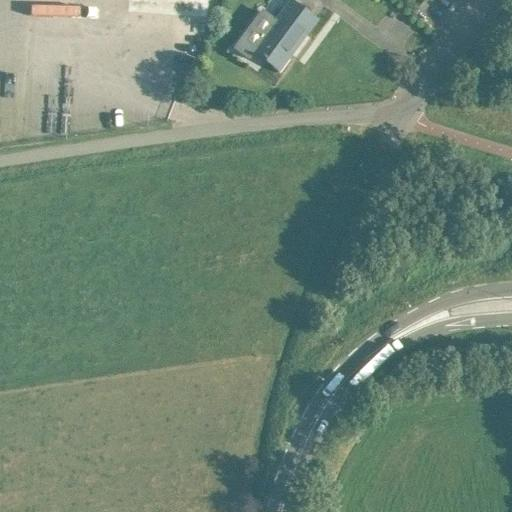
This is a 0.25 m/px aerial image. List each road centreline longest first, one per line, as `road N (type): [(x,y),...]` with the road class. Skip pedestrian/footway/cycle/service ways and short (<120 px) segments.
road 1 (unclassified): [(0,165),(303,119),(403,117),(494,0)]
road 2 (tertiary): [(281,511),(303,439),(358,364),(421,324)]
road 3 (unknown): [(403,117),(375,161),(332,272)]
